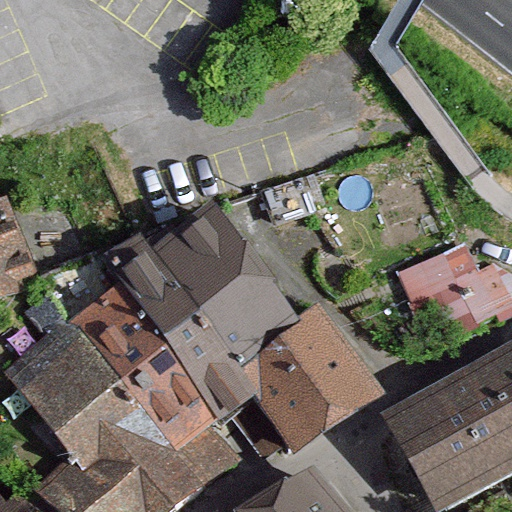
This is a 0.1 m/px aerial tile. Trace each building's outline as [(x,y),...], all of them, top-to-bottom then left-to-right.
[(0,288),(30,277),(1,207),(0,206),(0,288)] [(299,330),(215,213),(154,256),(238,373),(299,330)] [(154,256),(142,240),(103,267),(119,291),(222,431),(260,403),(238,373),(154,256)] [(477,272),(465,245),(396,275),(416,319),(435,310),(450,343),(511,315),(511,276),(492,265),(477,272)] [(222,431),(119,291),(71,326),(175,466),(222,431)] [(260,403),(297,460),(383,400),(323,314),(299,330),(238,373),(260,403)] [(175,466),(71,326),(4,378),(69,463),(32,499),(45,511),(181,511),(198,498),(175,466)] [(511,359),(386,427),(431,511),(443,511),(511,475),(511,359)] [(339,511),(314,477),(264,511),(339,511)] [(45,511),(32,499),(14,511),(3,511),(0,507),(0,511),(45,511)]
